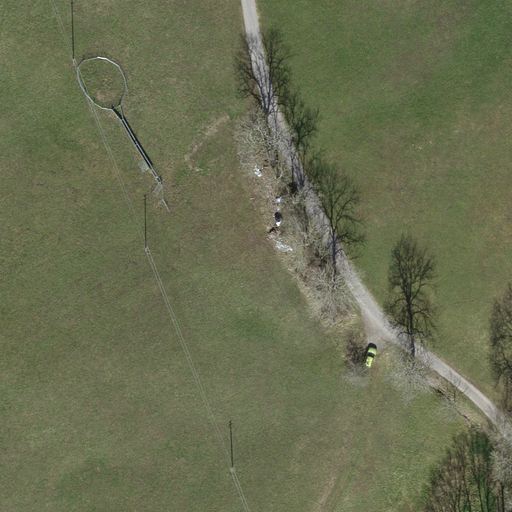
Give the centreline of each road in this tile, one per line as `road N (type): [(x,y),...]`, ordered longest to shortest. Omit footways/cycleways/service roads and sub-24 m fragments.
road 1 (track): [(256,0),(278,128),(384,323),(433,358),(511,436)]
road 2 (track): [(322,511),(371,389),(384,323)]
